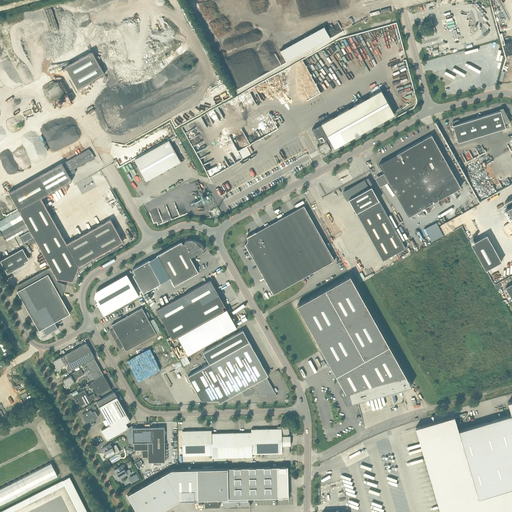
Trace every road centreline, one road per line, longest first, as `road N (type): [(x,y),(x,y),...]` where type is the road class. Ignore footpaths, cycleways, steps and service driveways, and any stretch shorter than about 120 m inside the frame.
road 1 (unclassified): [(91,324),(142,410),(304,408)]
road 2 (unclassified): [(213,236),(430,111)]
road 3 (unknown): [(94,138),(137,138),(157,129),(211,76),(196,40),(172,15),(141,7)]
road 4 (unclassified): [(307,462),(374,426),(511,385)]
road 5 (unclassified): [(304,408),(213,236)]
road 6 (unclassified): [(109,485),(42,365),(42,347)]
road 7 (unclassified): [(152,241),(91,133)]
road 8 (unclassified): [(152,241),(86,282),(81,297),(91,324)]
